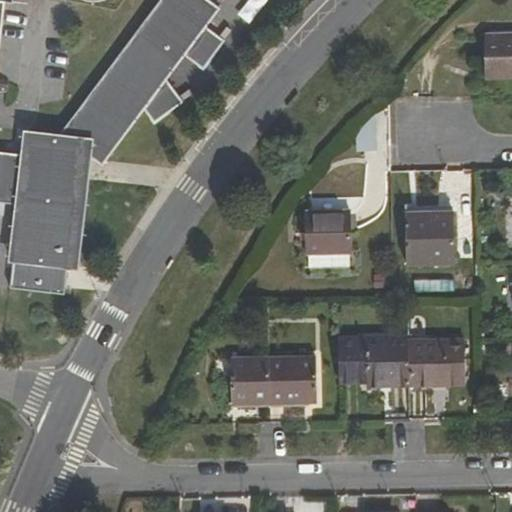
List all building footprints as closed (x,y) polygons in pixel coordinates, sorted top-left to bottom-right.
[(106,101),(98,79),(56,135),(64,141),(25,137),(23,156),(0,153),(0,217),(1,217),(3,205),(18,207),(8,290),(63,295),(66,267),(72,267),(82,175),(77,174),(79,152),(100,167),(141,110),(151,124),(180,103),(164,80),(181,56),(199,69),(220,41),(203,27),(215,9),(203,0),(155,0),(128,38),(124,49),(106,101)] [(13,0),(0,0),(0,43),(5,4),(13,4),(13,0)] [(511,33),(485,34),(486,76),(511,75),(511,33)] [(121,47),(98,79),(106,101),(124,49),(128,38),(121,47)] [(452,213),(406,213),(408,264),(453,262),(452,213)] [(349,214),(305,215),(307,254),(350,253),(349,214)] [(407,338),(366,339),(367,383),(367,389),(379,388),(379,382),(407,381),(407,343),(407,338)] [(366,339),(337,340),(337,383),(367,383),(366,339)] [(407,381),(407,387),(464,386),(463,342),(407,343),(407,381)] [(268,360),(268,358),(232,359),(233,407),(269,406),(268,360)] [(268,360),(269,406),(313,405),(312,359),(268,360)]
